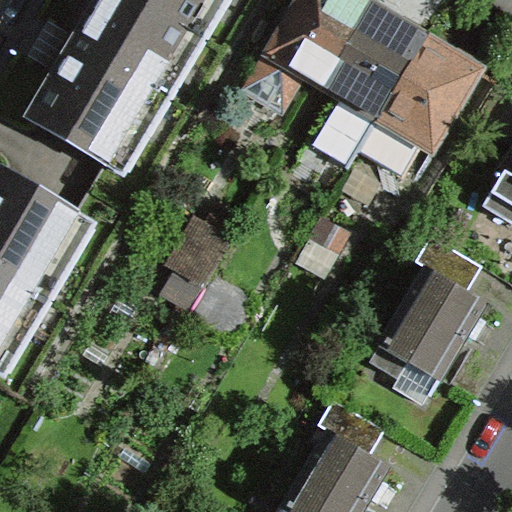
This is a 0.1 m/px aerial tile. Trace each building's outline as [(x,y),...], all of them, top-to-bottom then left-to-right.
[(95,0),(27,115),(118,169),(218,0),(95,0)] [(367,0),(285,0),(236,87),(279,111),(298,77),(331,96),(303,144),(349,170),(359,152),(396,173),(414,143),(432,153),(482,65),(367,0)] [(511,138),(485,184),(494,189),(484,206),(511,222),(511,138)] [(0,168),(0,357),(83,218),(0,168)] [(194,216),(165,259),(201,282),(229,239),(194,216)] [(422,269),(362,372),(422,407),(438,380),(430,375),(475,297),(462,290),(475,268),(427,240),(413,264),(422,269)] [(281,508),(288,511),(346,511),(378,460),(329,430),(281,508)]
